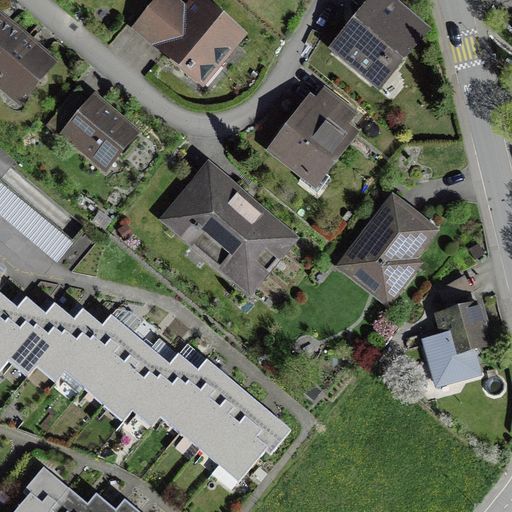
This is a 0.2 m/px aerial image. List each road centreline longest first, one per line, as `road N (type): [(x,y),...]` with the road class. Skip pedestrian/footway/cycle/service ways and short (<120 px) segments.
road 1 (residential): [(330,0),(286,84),(257,114),(229,127),(194,129),(167,116),(25,0)]
road 2 (tertiary): [(454,0),(511,236)]
